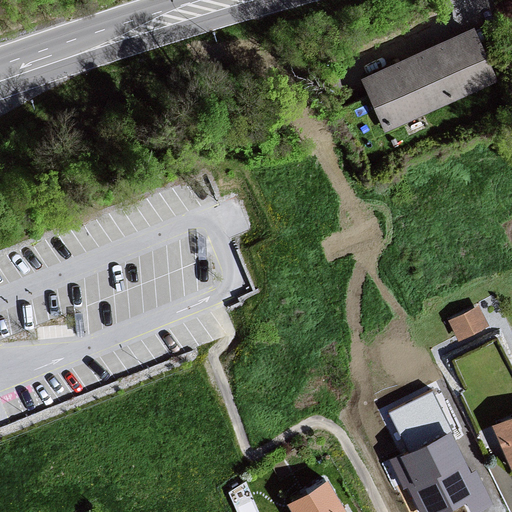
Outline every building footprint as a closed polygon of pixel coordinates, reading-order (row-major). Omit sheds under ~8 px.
[(495,83),(470,27),(356,77),(379,133),(495,83)] [(479,298),(447,311),(457,334),(489,321),(479,298)] [(470,511),(491,502),(434,377),(383,400),(401,442),(388,448),(416,511),(438,511),(465,500),(470,511)] [(511,415),(487,427),(511,481),(511,480),(511,415)] [(348,511),(332,475),(288,495),(295,511),(348,511)]
